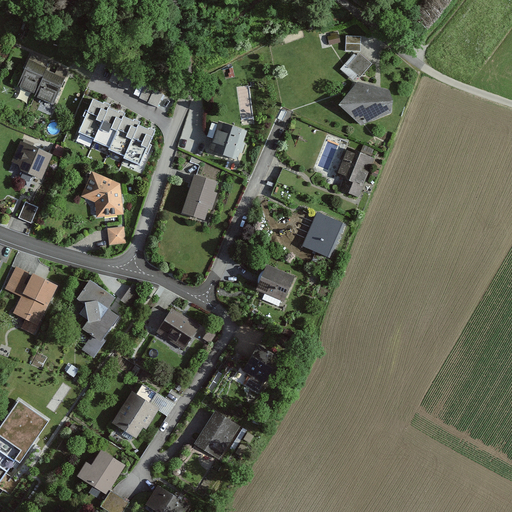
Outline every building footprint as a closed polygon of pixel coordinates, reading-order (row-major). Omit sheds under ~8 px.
[(343,37),(343,53),(361,52),(361,37),(343,37)] [(353,57),(350,55),(336,72),(349,82),(354,76),(357,78),(368,65),(356,54),(353,57)] [(47,68),(29,60),(17,86),(36,94),(46,70),(47,68)] [(65,78),(46,70),(36,94),(35,96),(54,104),(65,78)] [(354,84),(328,107),(357,128),(387,115),(385,91),(354,84)] [(94,99),(78,132),(94,139),(108,108),(110,104),(104,102),(103,104),(94,99)] [(94,139),(93,141),(109,148),(123,117),(125,114),(119,111),(118,113),(108,108),(94,139)] [(109,148),(108,150),(124,157),(138,126),(140,122),(134,119),(133,121),(123,117),(109,148)] [(208,153),(235,160),(237,153),(241,154),(246,132),(214,124),(208,153)] [(124,157),(123,158),(139,166),(155,131),(149,128),(148,130),(138,126),(124,157)] [(11,171),(37,182),(49,154),(18,142),(9,165),(13,167),(11,171)] [(331,177),(340,180),(336,192),(356,198),(370,159),(341,149),(331,177)] [(78,199),(91,204),(93,220),(122,217),(118,185),(88,174),(78,199)] [(214,185),(191,177),(179,215),(202,222),(206,210),(210,211),(216,195),(211,194),(214,185)] [(37,209),(23,203),(16,219),(30,225),(37,209)] [(343,226),(312,214),(298,249),(329,261),(343,226)] [(125,229),(107,230),(109,246),(126,245),(125,229)] [(293,280),(262,267),(252,291),(262,295),(259,301),(281,310),(293,280)] [(54,287),(14,269),(4,293),(17,299),(9,317),(22,323),(19,331),(32,337),(54,287)] [(76,300),(83,305),(86,322),(81,329),(92,336),(83,350),(94,357),(104,344),(101,341),(117,318),(108,311),(115,301),(89,282),(76,300)] [(140,293),(130,286),(120,302),(131,308),(140,293)] [(198,327),(169,309),(154,332),(183,351),(198,327)] [(278,351),(255,342),(242,372),(265,382),(278,351)] [(134,397),(128,394),(110,426),(135,439),(140,429),(146,431),(157,411),(168,417),(174,406),(139,387),(134,397)] [(45,419),(18,401),(0,427),(0,474),(15,453),(20,456),(45,419)] [(236,425),(211,413),(194,446),(219,459),(236,425)] [(121,465),(97,451),(87,467),(82,464),(74,478),(103,495),(121,465)] [(169,511),(177,500),(154,486),(141,507),(148,511),(169,511)] [(122,511),(129,503),(111,492),(102,507),(110,511),(122,511)]
